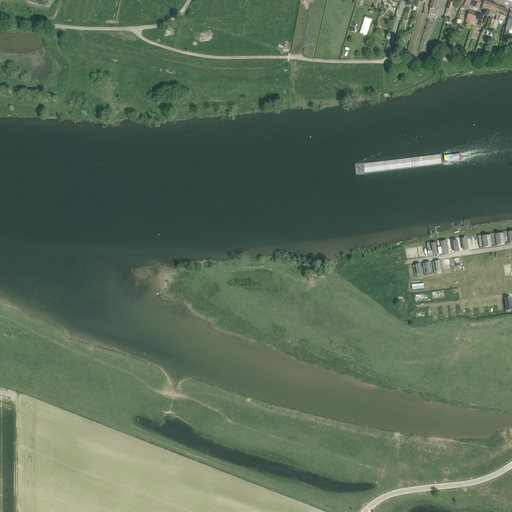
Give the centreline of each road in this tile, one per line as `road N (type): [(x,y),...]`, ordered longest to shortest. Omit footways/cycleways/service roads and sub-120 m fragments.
road 1 (track): [(389,61),(199,55),(134,28)]
road 2 (unclassified): [(0,18),(151,27),(175,18),(189,0)]
road 3 (unclassified): [(511,54),(397,65),(389,52),(404,0)]
road 4 (unclassified): [(365,511),(389,494),(471,482),(511,463)]
